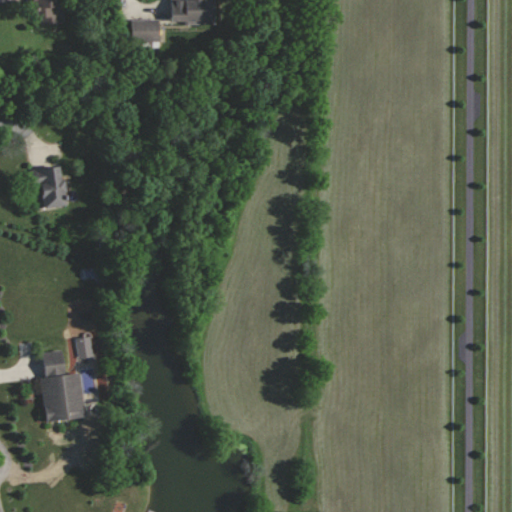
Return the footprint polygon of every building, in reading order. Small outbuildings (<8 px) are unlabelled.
[(61,0),(27,0),(27,1),(41,0),(43,23),(62,22),(61,0)] [(216,21),(216,0),(172,0),(172,22),(216,21)] [(162,40),(162,19),(134,18),(134,39),(162,40)] [(64,164),(39,168),(47,207),(72,202),(64,164)] [(83,371),(68,373),(66,349),(43,351),(45,377),(42,377),(47,420),(88,416),(83,371)]
